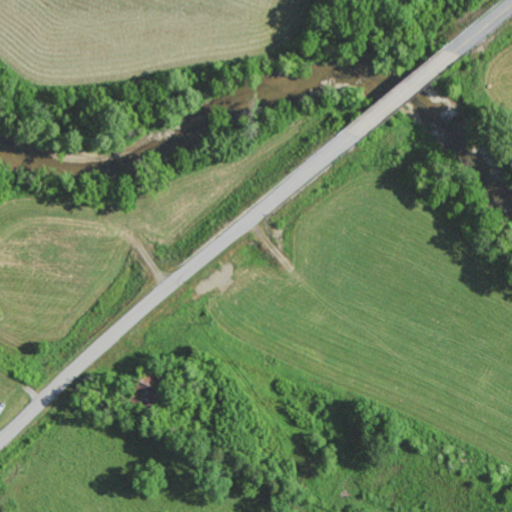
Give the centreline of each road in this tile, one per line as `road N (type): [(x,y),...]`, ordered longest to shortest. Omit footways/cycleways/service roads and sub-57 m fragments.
road 1 (secondary): [(0,437),(156,297),(511,4)]
road 2 (residential): [(156,297),(112,267),(63,161),(0,122)]
